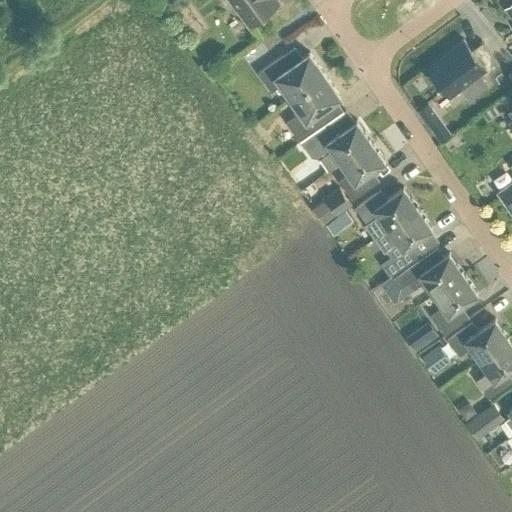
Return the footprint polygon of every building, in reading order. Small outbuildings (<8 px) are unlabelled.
[(232,0),(249,22),(279,0),(278,0),(232,0)] [(454,50),(431,68),(449,92),(477,71),(481,76),(499,62),(482,40),(472,48),(464,37),(451,47),(454,50)] [(282,83),(291,96),(325,72),(310,50),(290,64),(283,53),(258,70),(272,89),(282,83)] [(300,139),(329,119),(322,108),(341,95),(325,72),(291,96),(301,110),(287,120),(300,139)] [(511,102),(507,95),(494,104),(499,111),(511,102)] [(429,125),(441,117),(429,100),(417,108),(429,125)] [(329,168),(341,160),(372,139),(357,118),(340,130),(331,119),(334,117),(334,116),(301,139),(312,155),(320,156),(329,168)] [(386,159),(372,139),(341,160),(350,172),(340,178),(353,197),(375,182),(368,172),(386,159)] [(511,161),(510,163),(511,165),(511,182),(500,191),(511,208),(511,161)] [(349,203),(336,185),(325,194),(326,196),(313,205),(324,221),(337,211),(349,203)] [(418,206),(404,185),(383,200),(376,191),(356,205),(367,221),(365,223),(374,236),(389,226),(418,206)] [(412,241),(432,226),(418,206),(389,226),(374,236),(384,251),(387,249),(400,267),(420,253),(412,241)] [(336,215),(341,221),(350,214),(346,208),(336,215)] [(425,279),(434,292),(464,271),(449,251),(429,265),(422,256),(393,276),(400,286),(408,280),(414,288),(425,279)] [(478,292),(464,271),(434,292),(443,305),(431,313),(445,333),(466,318),(457,306),(478,292)] [(480,358),(510,337),(495,317),(474,331),(468,322),(448,336),(460,353),(471,345),(480,358)] [(416,348),(438,333),(428,319),(406,335),(416,348)] [(511,340),(510,337),(480,358),(489,370),(477,378),(489,396),(510,382),(503,372),(511,366),(511,340)] [(434,370),(451,359),(439,342),(422,353),(434,370)] [(466,417),(476,410),(468,399),(458,407),(466,417)] [(478,436),(505,417),(494,400),(466,420),(478,436)]
